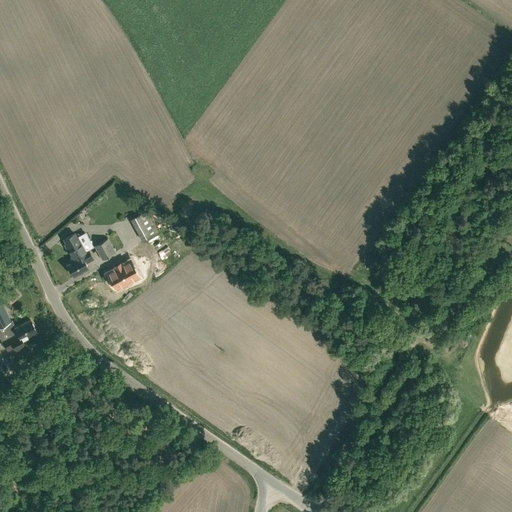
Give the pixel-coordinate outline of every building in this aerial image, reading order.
[(130,219),(142,240),(158,232),(146,210),(130,219)] [(78,236),(77,237),(74,232),(63,239),(66,243),(65,244),(72,258),(71,259),(72,261),(67,264),(73,275),(88,267),(85,262),(93,258),(88,249),(86,250),(78,236)] [(108,238),(95,246),(102,259),(115,252),(108,238)] [(130,260),(107,273),(110,279),(113,282),(116,288),(139,276),(130,260)] [(3,297),(9,304),(19,296),(13,288),(3,297)] [(2,304),(0,304),(0,326),(4,324),(10,321),(2,304)] [(14,346),(17,352),(27,347),(23,341),(32,337),(31,334),(36,331),(30,320),(16,327),(12,320),(10,321),(4,324),(10,336),(2,340),(7,350),(14,346)]
